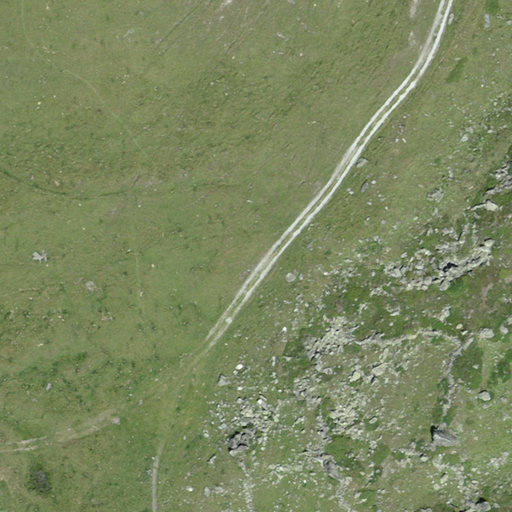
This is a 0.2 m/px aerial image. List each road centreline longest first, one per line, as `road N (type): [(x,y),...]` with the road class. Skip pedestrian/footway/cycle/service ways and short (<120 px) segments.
road 1 (track): [(447,0),(413,76),(203,349)]
road 2 (track): [(0,447),(117,416),(203,349)]
